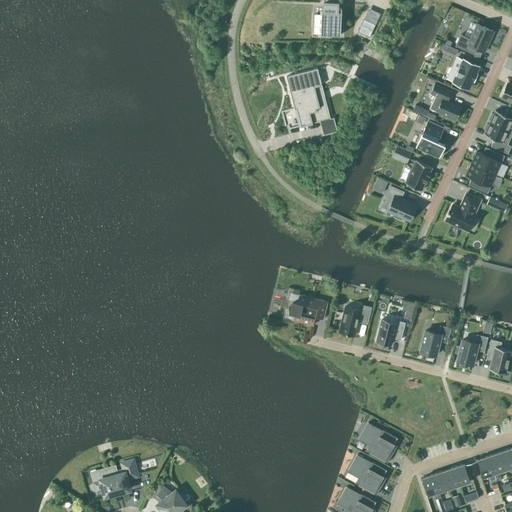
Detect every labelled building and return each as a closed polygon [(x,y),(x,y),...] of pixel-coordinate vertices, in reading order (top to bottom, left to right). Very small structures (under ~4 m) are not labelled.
[(340,35),(342,8),(338,8),(338,0),(323,0),(323,7),(322,7),(320,34),(340,35)] [(363,33),(369,35),(375,23),(369,20),(363,33)] [(494,31),(477,23),(470,38),(461,34),(455,46),(474,54),(477,49),(485,53),(494,31)] [(463,60),(457,58),(452,69),(458,71),(453,82),(468,89),(472,80),(473,80),(476,74),(475,73),(479,66),(463,59),(463,60)] [(317,68),(286,76),(287,77),(289,77),(297,107),(294,108),(295,109),(302,107),(306,124),(320,121),(323,134),(337,131),(333,117),(330,118),(317,68)] [(452,91),(435,83),(431,92),(436,94),(429,108),(455,120),(462,106),(448,100),(452,91)] [(511,85),(507,83),(501,96),(511,101),(511,85)] [(429,96),(423,93),(419,100),(426,103),(429,96)] [(511,110),(507,108),(505,115),(495,110),(493,114),(492,113),(489,119),(490,120),(489,122),(511,132),(511,110)] [(443,128),(428,121),(416,147),(439,157),(445,144),(437,141),(443,128)] [(511,134),(511,132),(489,122),(488,124),(487,124),(484,130),(486,130),(484,134),(494,138),(491,146),(508,153),(511,146),(508,144),(511,134)] [(412,153),(397,146),(392,158),(406,165),(412,153)] [(504,155),(490,149),(487,156),(476,151),(471,163),(496,174),(504,155)] [(432,167),(416,160),(405,183),(422,190),(425,182),(426,182),(429,176),(428,175),(432,167)] [(496,174),(471,163),(466,175),(476,180),(473,186),(487,193),(496,174)] [(404,191),(391,185),(385,197),(392,200),(387,211),(395,214),(394,216),(393,216),(393,217),(401,220),(402,220),(401,219),(402,218),(410,221),(417,205),(401,198),(404,191)] [(480,199),(466,193),(460,208),(452,204),(449,211),(448,213),(445,220),(452,223),(451,225),(459,228),(459,226),(468,230),(475,215),(473,214),(480,199)] [(499,201),(490,197),(488,201),(492,203),(491,206),(496,208),(499,201)] [(327,301),(312,297),(299,294),(297,302),(292,301),(290,310),(295,311),(292,320),(313,325),(315,317),(323,319),(327,301)] [(360,310),(357,309),(345,306),(339,331),(354,335),(358,320),(366,322),(370,307),(361,305),(360,310)] [(391,344),(393,338),(400,340),(405,322),(396,320),(396,323),(382,319),(376,340),(380,341),(379,343),(387,345),(387,343),(391,344)] [(438,333),(425,330),(420,351),(421,352),(424,353),(424,354),(431,356),(431,354),(436,355),(439,341),(446,342),(446,343),(447,343),(451,328),(450,327),(450,328),(440,325),(438,333)] [(457,360),(473,364),(476,350),(483,351),(483,352),(484,352),(488,337),(487,336),(487,337),(477,334),(475,342),(463,339),(462,340),(457,360)] [(489,369),(505,373),(509,357),(511,358),(511,354),(511,351),(511,352),(511,350),(500,347),(501,342),(491,339),(487,354),(493,355),(489,369)] [(366,450),(387,462),(392,455),(388,453),(394,444),(397,437),(382,429),(382,430),(368,422),(359,439),(369,445),(366,450)] [(511,458),(509,449),(499,452),(504,470),(511,466),(511,458)] [(496,480),(501,478),(499,471),(504,470),(499,452),(488,456),(494,473),(496,478),(496,480)] [(355,483),(376,494),(381,486),(378,484),(386,469),(371,461),(371,462),(357,454),(348,471),(359,477),(355,483)] [(496,478),(494,473),(488,456),(478,459),(483,477),(489,475),(491,479),(496,478)] [(122,462),(125,472),(116,475),(116,474),(109,476),(109,477),(101,479),(101,481),(95,483),(97,491),(104,490),(105,496),(114,493),(114,495),(121,494),(121,491),(129,489),(126,478),(138,475),(134,458),(122,462)] [(464,464),(454,467),(459,485),(470,481),(464,464)] [(459,485),(454,467),(443,471),(449,488),(459,485)] [(449,488),(443,471),(433,474),(439,491),(449,488)] [(441,497),(439,491),(433,474),(422,478),(428,495),(434,493),(436,499),(441,497)] [(183,511),(181,509),(187,505),(176,490),(172,493),(161,484),(152,495),(160,501),(157,504),(160,508),(159,508),(161,511),(183,511)] [(345,511),(369,511),(376,501),(375,501),(361,493),(360,494),(346,486),(337,503),(348,509),(345,511)]
